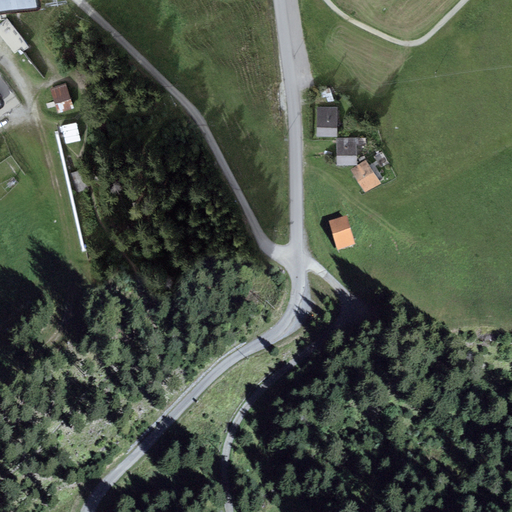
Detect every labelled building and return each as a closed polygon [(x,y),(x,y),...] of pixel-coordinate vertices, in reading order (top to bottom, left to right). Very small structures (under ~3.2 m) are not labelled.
[(0,0),(0,15),(37,10),(38,9),(40,8),(40,6),(41,4),(39,0),(0,0)] [(0,29),(0,37),(13,59),(26,51),(9,24),(0,29)] [(66,84),(50,89),(58,113),(74,108),(66,84)] [(337,107),(317,107),(317,136),(337,136),(337,107)] [(77,122),(62,125),(66,143),(81,140),(77,122)] [(336,138),(337,164),(357,163),(356,137),(336,138)] [(366,158),(350,168),(364,192),(380,183),(366,158)] [(349,220),(330,225),(337,253),(356,248),(349,220)]
